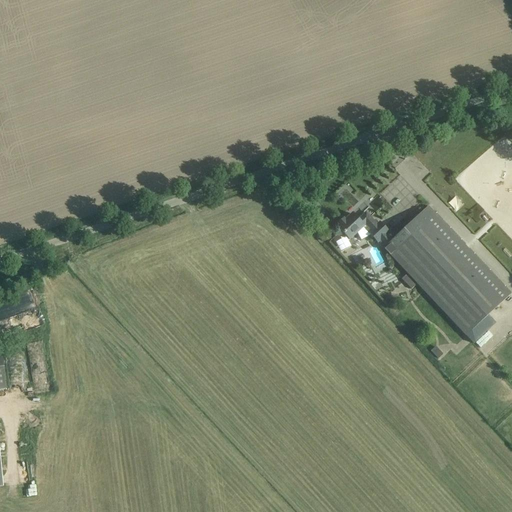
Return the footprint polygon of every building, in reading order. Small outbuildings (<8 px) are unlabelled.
[(386,235),(380,240),(385,246),(383,248),(466,336),(510,295),(428,207),(391,241),(386,235)] [(339,226),(338,227),(350,240),(352,238),(355,235),(357,233),(361,240),(369,235),(370,235),(377,242),(380,240),(386,235),(388,232),(381,224),(379,223),(377,225),(366,213),(358,221),(352,214),(345,221),(343,220),(338,225),(339,226)] [(407,274),(402,279),(411,290),(416,285),(407,274)] [(381,286),(375,290),(378,296),(384,292),(381,286)] [(430,352),(437,358),(442,353),(434,347),(430,352)] [(19,473),(22,482),(28,480),(26,476),(24,477),(22,472),(19,473)]
